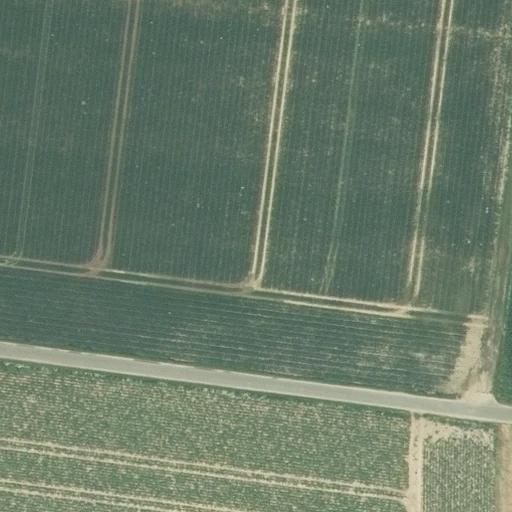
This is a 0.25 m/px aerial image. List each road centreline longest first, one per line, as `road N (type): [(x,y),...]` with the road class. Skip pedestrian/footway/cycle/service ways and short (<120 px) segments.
road 1 (unclassified): [(511,413),(0,348)]
road 2 (track): [(511,176),(483,409)]
